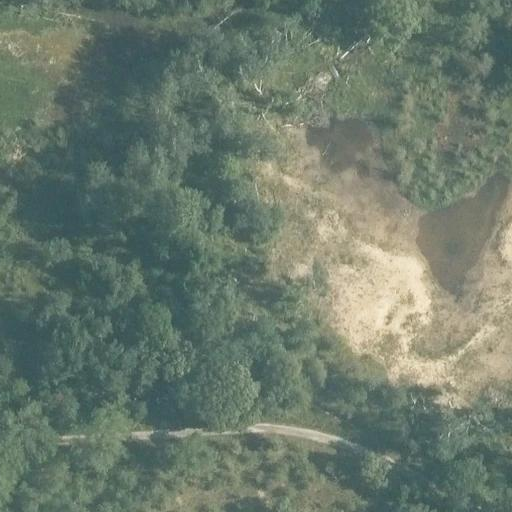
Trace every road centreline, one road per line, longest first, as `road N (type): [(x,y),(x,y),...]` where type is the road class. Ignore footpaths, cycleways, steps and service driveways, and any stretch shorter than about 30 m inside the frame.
road 1 (unknown): [(0,296),(94,309),(511,503)]
road 2 (track): [(459,511),(315,443),(0,442)]
